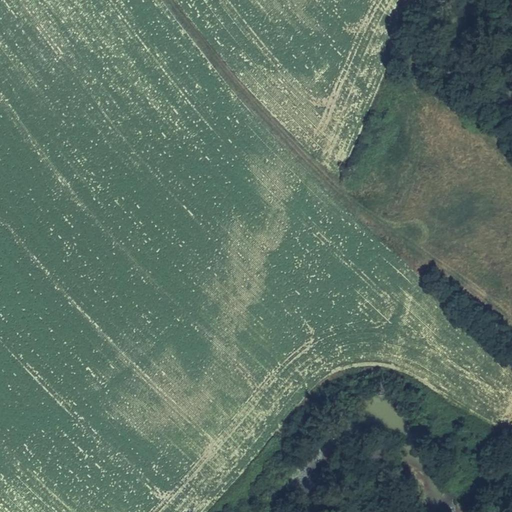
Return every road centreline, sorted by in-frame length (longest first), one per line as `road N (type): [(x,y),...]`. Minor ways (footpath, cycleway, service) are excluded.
road 1 (track): [(168,0),(221,69),(337,190),(367,190),(380,175),(416,82),(414,45)]
road 2 (track): [(337,190),(511,325)]
